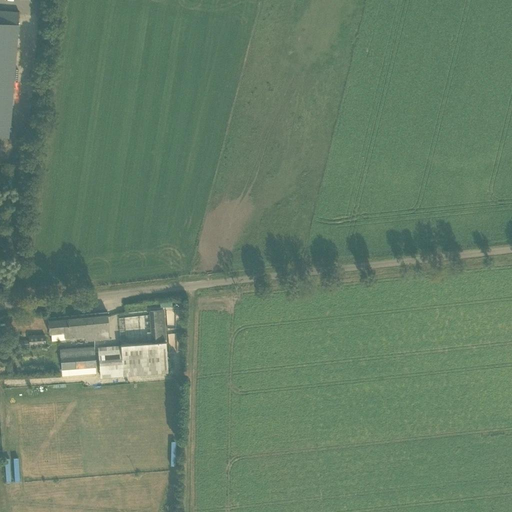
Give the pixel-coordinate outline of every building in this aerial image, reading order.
[(0,136),(8,138),(11,101),(12,101),(19,12),(0,10),(0,136)] [(169,373),(166,342),(164,320),(163,310),(149,311),(150,321),(151,343),(128,345),(97,347),(100,378),(169,373)] [(51,340),(65,339),(85,337),(85,340),(109,338),(107,312),(47,318),(49,334),(50,333),(51,340)] [(29,347),(45,347),(44,334),(28,335),(29,340),(11,341),(11,349),(26,348),(26,350),(29,350),(29,347)] [(95,368),(94,347),(60,349),(62,370),(95,368)]
